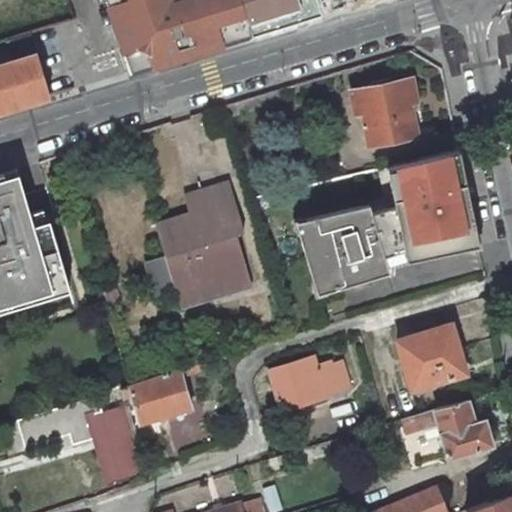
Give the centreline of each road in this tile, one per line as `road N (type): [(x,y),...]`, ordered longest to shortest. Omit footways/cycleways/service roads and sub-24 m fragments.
road 1 (unclassified): [(0,136),(461,0)]
road 2 (residential): [(511,221),(467,0)]
